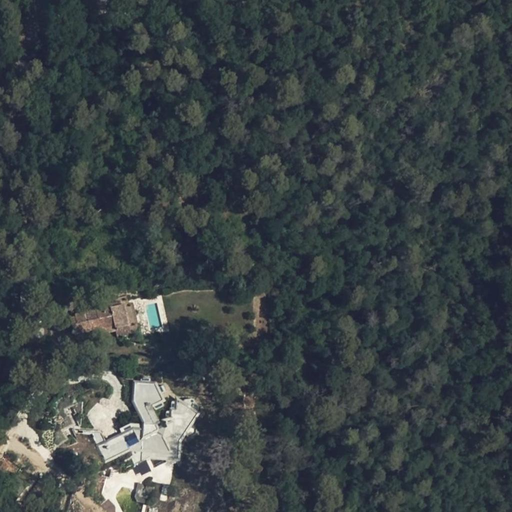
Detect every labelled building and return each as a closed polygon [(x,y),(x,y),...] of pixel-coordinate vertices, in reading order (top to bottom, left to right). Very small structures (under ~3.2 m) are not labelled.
[(69,319),(72,335),(93,330),(94,334),(106,331),(105,328),(114,326),(115,329),(129,326),(124,304),(110,307),(95,310),(94,308),(82,311),(82,313),(73,315),(74,318),(69,319)] [(129,326),(115,329),(115,331),(117,338),(131,335),(129,326)] [(179,453),(176,446),(185,433),(183,432),(183,427),(190,427),(197,417),(198,408),(198,406),(198,405),(196,404),(196,403),(196,402),(196,401),(195,400),(194,399),(193,399),(186,400),(185,400),(184,401),(183,403),(183,405),(182,405),(182,403),(181,402),(173,402),(172,403),(172,409),(172,410),(174,410),(174,412),(167,411),(166,412),(166,418),(159,421),(152,406),(153,405),(155,410),(156,410),(164,406),(165,405),(162,401),(161,400),(160,401),(158,396),(167,391),(165,386),(164,386),(158,388),(156,384),(151,384),(151,379),(142,378),(141,379),(141,384),(136,383),(135,386),(134,400),(135,401),(138,401),(141,408),(141,410),(146,410),(146,424),(144,424),(144,430),(144,431),(142,431),(141,428),(133,428),(122,433),(125,439),(135,434),(137,440),(140,438),(141,441),(131,446),(132,449),(128,451),(121,436),(107,442),(102,431),(86,430),(85,435),(92,435),(104,460),(97,463),(101,472),(111,468),(129,459),(133,465),(148,458),(148,459),(155,456),(157,460),(164,456),(165,460),(179,453)] [(61,399),(56,399),(55,420),(60,420),(71,415),(71,414),(68,415),(66,410),(78,405),(72,394),(61,399)] [(76,425),(71,415),(60,420),(55,420),(53,442),(59,442),(68,437),(64,431),(76,425)] [(120,429),(122,433),(133,428),(141,428),(140,424),(131,424),(120,429)] [(123,435),(121,436),(128,451),(132,449),(127,438),(125,439),(123,435)]
